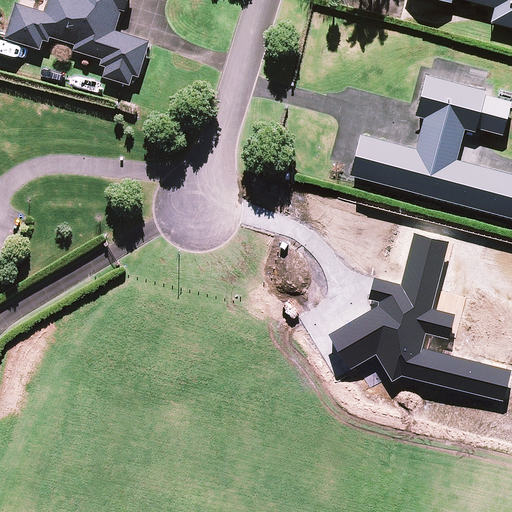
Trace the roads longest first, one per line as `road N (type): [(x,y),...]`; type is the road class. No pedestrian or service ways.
road 1 (unknown): [(195,209),(0,328)]
road 2 (residential): [(260,0),(195,209)]
